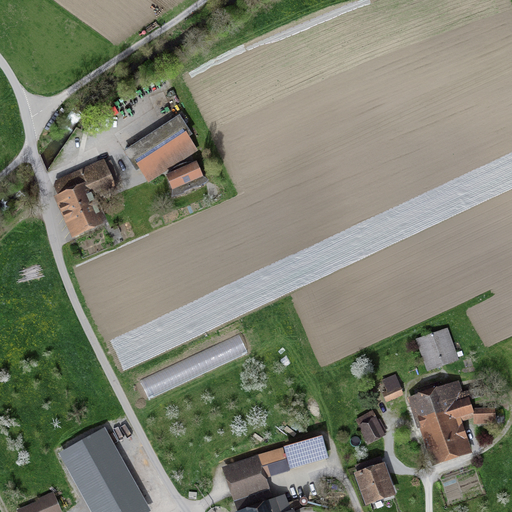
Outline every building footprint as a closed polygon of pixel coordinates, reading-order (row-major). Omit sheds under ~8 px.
[(121,150),(142,183),(194,149),(173,117),(121,150)] [(169,187),(199,174),(193,160),(163,173),(169,187)] [(85,191),(110,180),(102,162),(77,172),(85,191)] [(70,234),(97,222),(74,173),(47,185),(70,234)] [(425,372),(456,361),(445,328),(414,339),(425,372)] [(380,391),(384,401),(401,395),(393,374),(380,379),(384,390),(380,391)] [(450,381),(405,397),(429,466),(469,452),(457,417),(472,412),(466,396),(456,399),(450,381)] [(496,422),(496,411),(474,411),(474,423),(496,422)] [(366,443),(381,435),(369,414),(355,422),(366,443)] [(318,432),(280,444),(287,468),(325,456),(318,432)] [(287,468),(280,444),(217,464),(227,498),(266,486),(262,475),(287,468)] [(380,459),(350,470),(362,503),(391,492),(380,459)] [(56,491),(17,508),(18,511),(61,511),(64,511),(56,491)] [(278,496),(231,511),(293,511),(291,506),(282,509),(278,496)]
